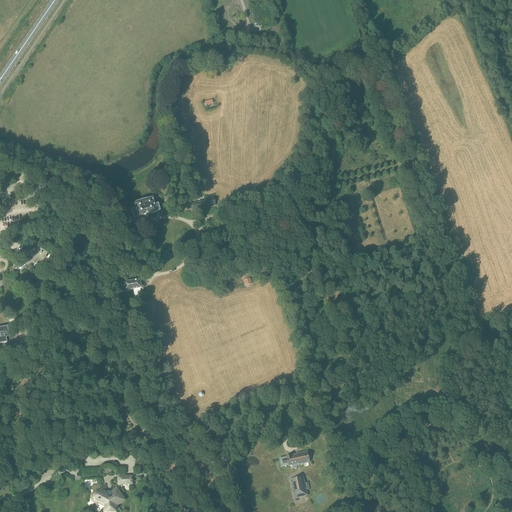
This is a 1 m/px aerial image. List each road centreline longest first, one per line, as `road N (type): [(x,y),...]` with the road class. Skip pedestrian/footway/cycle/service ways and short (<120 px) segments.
road 1 (track): [(511,450),(462,413),(448,390),(445,371),(458,329),(451,254),(418,212),(378,75)]
road 2 (track): [(111,208),(137,264),(153,272),(140,312),(145,373),(175,424),(225,468),(238,511)]
road 3 (track): [(378,75),(341,70),(311,85),(280,199),(205,219),(124,215)]
road 4 (track): [(459,0),(511,121)]
